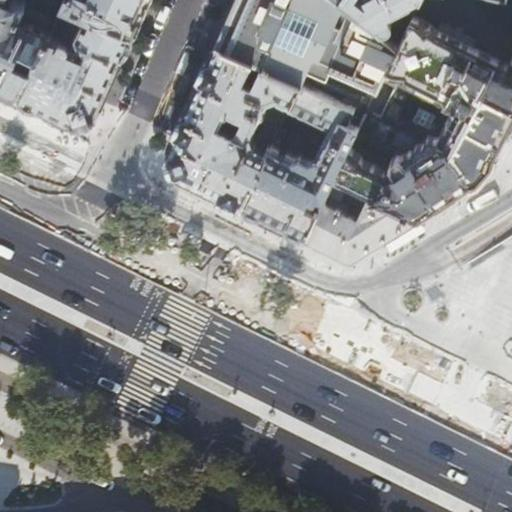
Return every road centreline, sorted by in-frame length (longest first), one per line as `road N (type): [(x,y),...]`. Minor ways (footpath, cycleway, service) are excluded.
road 1 (primary): [(511,495),(0,242)]
road 2 (residential): [(511,183),(387,264),(334,286),(110,184)]
road 3 (primary): [(0,320),(278,459)]
road 4 (residential): [(189,0),(110,184)]
road 5 (residential): [(0,437),(137,505)]
road 6 (residential): [(137,505),(278,459)]
road 7 (residential): [(110,184),(0,131)]
road 8 (primary): [(278,459),(386,511)]
